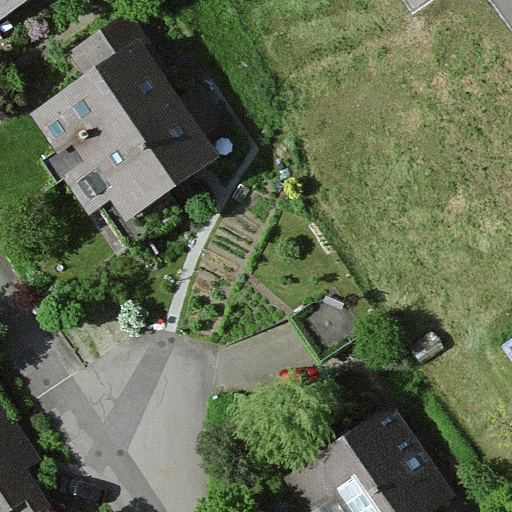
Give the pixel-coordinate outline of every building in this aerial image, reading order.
[(0,0),(0,18),(26,0),(0,0)] [(77,139),(93,161),(173,105),(134,48),(38,114),(62,149),(77,139)] [(173,105),(78,172),(101,206),(116,196),(144,238),(182,212),(167,191),(211,161),(196,139),(221,122),(197,88),(173,105)] [(289,318),(320,364),(365,332),(335,287),(289,318)] [(428,474),(387,415),(317,463),(313,458),(284,478),(308,511),(313,511),(316,511),(423,511),(441,500),(443,503),(471,484),(453,457),(428,474)] [(24,447),(7,423),(0,427),(0,511),(35,511),(44,506),(11,455),(24,447)]
